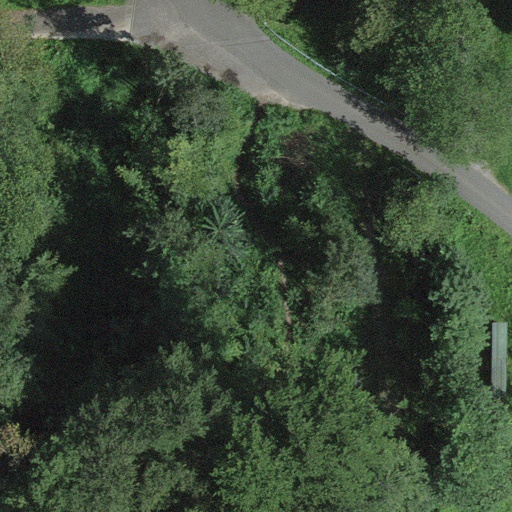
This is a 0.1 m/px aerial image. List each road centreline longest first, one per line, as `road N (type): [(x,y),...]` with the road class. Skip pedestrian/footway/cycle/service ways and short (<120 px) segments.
road 1 (unclassified): [(511,217),(250,47),(209,0)]
road 2 (track): [(0,31),(218,16)]
